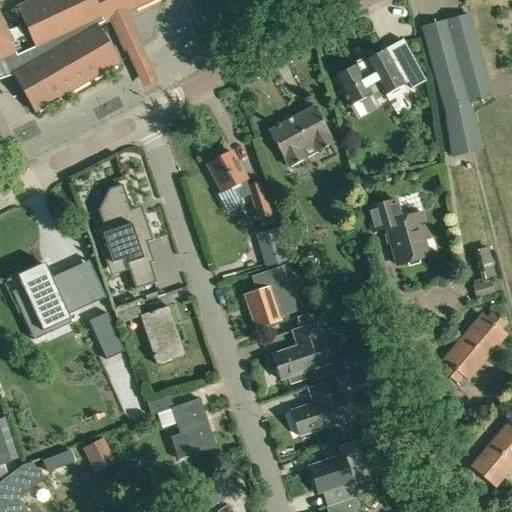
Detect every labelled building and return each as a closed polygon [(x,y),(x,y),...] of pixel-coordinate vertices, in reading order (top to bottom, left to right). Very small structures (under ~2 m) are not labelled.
[(0,79),(12,75),(33,112),(117,63),(96,26),(129,11),(153,0),(32,0),(16,8),(35,47),(17,55),(0,19),(0,79)] [(445,109),(452,156),(480,148),(468,103),(491,96),(469,15),(457,19),(422,28),(445,109)] [(332,79),(348,108),(379,90),(383,97),(385,95),(389,102),(407,93),(404,85),(421,76),(402,41),(385,50),(362,62),(361,60),(356,63),(355,67),(343,73),(342,71),(336,74),(335,77),(332,79)] [(414,95),(396,106),(400,113),(419,103),(414,95)] [(283,160),(288,169),(332,145),(328,137),(328,136),(313,108),(267,133),(282,161),(283,160)] [(250,194),(258,219),(270,215),(260,183),(249,187),(230,152),(206,165),(221,192),(232,186),(240,199),(250,194)] [(361,194),(365,196),(370,194),(372,190),(370,186),(367,184),(362,185),(360,189),(361,194)] [(132,291),(154,284),(148,264),(151,263),(145,243),(150,242),(141,212),(130,215),(120,185),(109,189),(96,211),(101,225),(92,228),(104,266),(122,260),(126,272),(132,291)] [(386,229),(396,266),(433,255),(420,213),(399,219),(394,200),(365,208),(372,233),(386,229)] [(255,235),(265,267),(290,260),(280,227),(255,235)] [(289,245),(291,252),(297,250),(295,243),(289,245)] [(75,268),(58,276),(59,279),(52,282),(50,278),(45,265),(17,277),(22,287),(23,290),(14,293),(22,310),(31,306),(36,316),(35,317),(38,323),(39,323),(42,331),(58,324),(64,322),(61,316),(90,303),(75,268)] [(252,277),(256,291),(269,287),(279,318),(299,311),(283,266),(252,277)] [(472,285),(476,298),(494,293),(494,291),(501,289),(498,281),(491,282),(491,280),(472,285)] [(254,328),(279,320),(279,318),(269,287),(256,291),(243,296),(254,328)] [(114,312),(118,323),(141,316),(137,304),(114,312)] [(139,316),(156,365),(184,355),(168,306),(139,316)] [(462,337),(486,357),(504,335),(500,331),(507,323),(493,311),(486,319),(481,315),(462,337)] [(314,324),(311,313),(297,318),(300,328),(314,324)] [(327,325),(323,314),(315,317),(319,327),(327,325)] [(288,378),(290,384),(305,379),(304,373),(331,364),(323,346),(325,345),(317,323),(314,324),(300,328),(290,331),(295,347),(272,354),(281,380),(288,378)] [(106,359),(125,351),(113,325),(94,334),(106,359)] [(442,371),(456,383),(462,375),(467,379),(486,357),(462,337),(444,360),(449,364),(442,371)] [(341,358),(346,373),(365,367),(359,352),(341,358)] [(367,368),(365,369),(355,372),(359,383),(369,380),(371,379),(367,368)] [(300,437),(350,420),(337,378),(307,388),(311,404),(291,411),(300,437)] [(199,399),(173,408),(169,396),(147,404),(151,416),(158,413),(162,426),(176,422),(180,434),(170,437),(178,460),(215,447),(199,399)] [(503,415),(511,405),(505,397),(495,409),(503,415)] [(490,444),(511,462),(511,424),(508,421),(490,444)] [(322,492),(327,507),(355,498),(376,490),(358,444),(373,439),(371,435),(356,439),(357,441),(338,447),(341,457),(310,467),(319,493),(322,492)] [(0,477),(8,474),(4,464),(9,462),(0,436),(0,477)] [(82,448),(94,473),(115,463),(103,438),(82,448)] [(471,466),(496,486),(511,465),(511,462),(490,444),(471,466)] [(68,450),(42,461),(47,471),(73,461),(68,450)] [(0,511),(28,511),(18,498),(43,479),(31,462),(22,465),(0,481),(0,511)] [(212,508),(222,502),(208,481),(198,488),(212,508)] [(156,507),(164,504),(161,491),(152,494),(156,507)] [(355,498),(327,507),(327,508),(328,511),(355,511),(355,510),(359,509),(355,498)]
